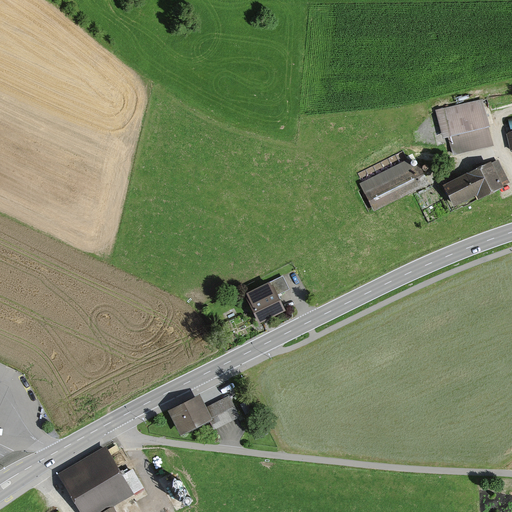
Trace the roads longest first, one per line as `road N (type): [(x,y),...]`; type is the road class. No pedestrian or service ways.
road 1 (primary): [(511,231),(442,256),(116,419)]
road 2 (residential): [(511,474),(143,440),(116,419)]
road 3 (primary): [(116,419),(0,489)]
